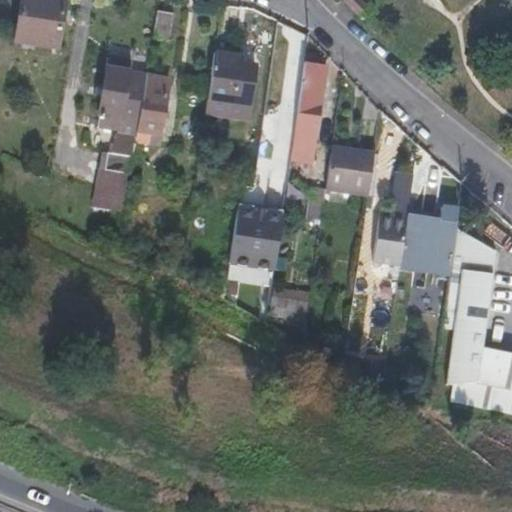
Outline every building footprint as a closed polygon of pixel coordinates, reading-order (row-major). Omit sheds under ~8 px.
[(63,1),(58,0),(18,0),(13,41),(56,47),(63,1)] [(347,0),(342,7),(355,23),(366,11),(352,0),(347,0)] [(155,12),(151,38),(167,41),(172,15),(155,12)] [(292,43),(287,72),(296,74),(301,44),(292,43)] [(212,54),(205,99),(219,101),(247,105),(253,66),(239,64),(240,58),(212,54)] [(134,137),(145,75),(128,73),(130,62),(107,58),(97,115),(100,116),(98,125),(118,128),(117,137),(110,137),(108,153),(111,158),(106,187),(122,190),(128,158),(131,158),(134,137)] [(319,65),(303,62),(289,158),(310,161),(324,65),(319,65)] [(145,75),(134,137),(142,138),(143,132),(157,134),(166,79),(145,75)] [(219,101),(205,99),(204,110),(218,112),(219,101)] [(267,142),(272,116),(265,114),(252,189),(271,192),(280,144),(267,142)] [(375,153),(332,147),(326,189),(369,196),(375,153)] [(322,220),(324,187),(308,186),(306,219),(322,220)] [(275,285),(278,209),(233,206),(230,283),(275,285)] [(427,272),(450,274),(456,231),(459,210),(444,208),(442,221),(434,220),(427,271),(427,272)] [(375,215),(404,220),(404,216),(404,214),(376,210),(375,215)] [(404,220),(375,215),(370,261),(397,265),(404,220)] [(427,271),(434,220),(404,216),(404,220),(397,265),(397,267),(427,271)] [(456,231),(450,274),(442,331),(454,332),(447,386),(453,386),(450,401),(494,412),(511,414),(511,357),(481,351),(476,350),(483,298),(489,299),(495,256),(456,231)] [(269,316),(306,320),(309,291),(272,287),(269,316)] [(488,309),(489,299),(483,298),(476,350),(481,351),(488,309)] [(381,391),(410,395),(417,349),(403,347),(400,371),(384,369),(381,391)] [(345,358),(344,367),(361,378),(363,360),(345,358)]
